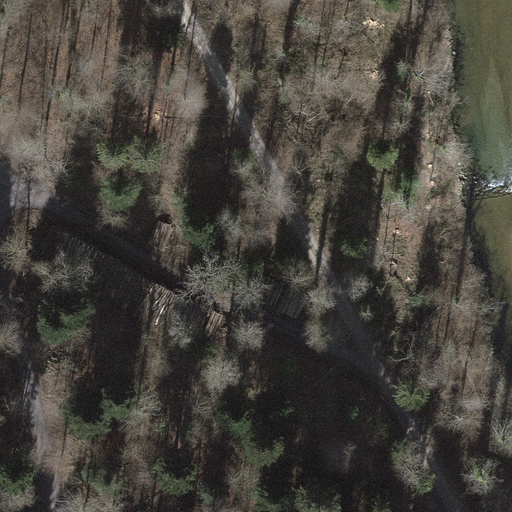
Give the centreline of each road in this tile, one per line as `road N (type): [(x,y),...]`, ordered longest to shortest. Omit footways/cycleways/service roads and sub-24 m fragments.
road 1 (track): [(454,511),(177,0)]
road 2 (track): [(0,187),(51,204),(185,281),(384,377)]
road 3 (track): [(56,511),(0,264)]
